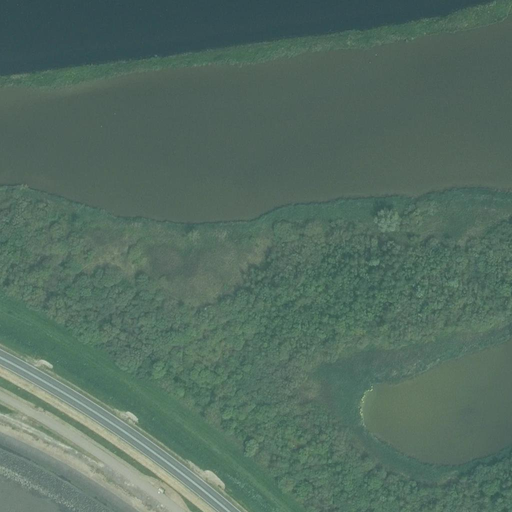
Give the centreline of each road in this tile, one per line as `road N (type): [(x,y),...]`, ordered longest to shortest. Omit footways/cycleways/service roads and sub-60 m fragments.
road 1 (trunk): [(228,511),(138,441),(0,357)]
road 2 (unclassified): [(177,511),(91,446),(0,397)]
